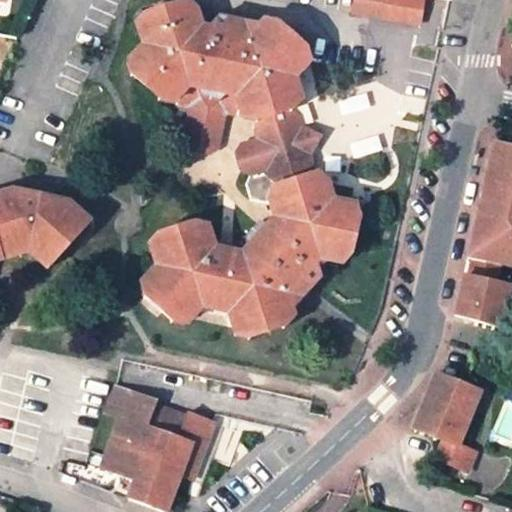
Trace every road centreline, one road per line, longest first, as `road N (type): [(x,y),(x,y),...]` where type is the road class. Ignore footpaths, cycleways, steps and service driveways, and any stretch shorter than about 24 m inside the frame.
road 1 (unclassified): [(359,422),(408,367),(475,93)]
road 2 (unknown): [(465,135),(398,117),(389,98),(390,42),(379,32),(249,0)]
road 3 (residential): [(359,422),(409,498),(451,511)]
road 4 (unclassified): [(263,511),(359,422)]
